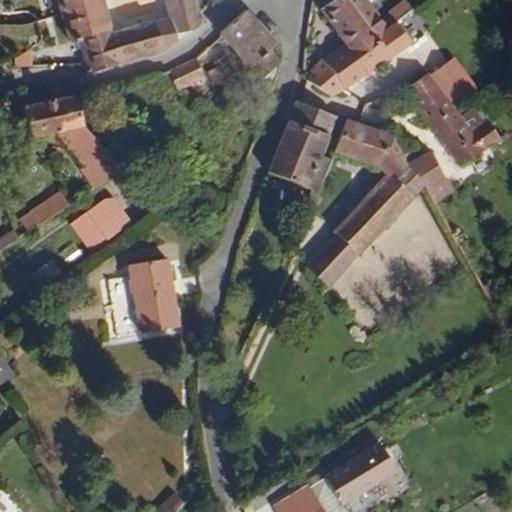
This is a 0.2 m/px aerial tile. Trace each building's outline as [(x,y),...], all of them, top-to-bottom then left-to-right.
[(188,14),(183,0),(151,0),(153,4),(96,21),(87,0),(35,0),(36,0),(49,0),(57,24),(58,28),(66,25),(74,46),(78,58),(130,44),(161,31),(159,25),(188,14)] [(49,26),(57,24),(49,0),(36,0),(42,23),(48,21),(49,26)] [(294,56),(319,86),(391,32),(403,23),(385,0),(376,7),(338,31),(336,23),(294,56)] [(338,31),(376,7),(370,0),(319,0),(336,23),(338,31)] [(279,60),(265,48),(269,42),(234,10),(215,32),(265,76),(279,60)] [(436,58),(442,67),(473,38),(468,30),(436,58)] [(4,66),(18,62),(15,49),(3,61),(4,66)] [(165,76),(176,92),(206,75),(197,58),(165,76)] [(451,132),(415,71),(393,84),(440,162),(461,149),(451,132)] [(100,163),(75,119),(73,90),(21,95),(20,87),(8,89),(15,131),(49,126),(71,184),(100,163)] [(315,148),(306,144),(322,112),(289,94),(258,155),(301,177),(315,148)] [(330,253),(408,193),(388,162),(373,138),(347,124),(331,117),(318,142),(365,165),(377,182),(315,233),(330,253)] [(461,149),(479,139),(468,121),(451,132),(461,149)] [(408,193),(427,180),(412,155),(405,160),(400,153),(388,162),(408,193)] [(416,206),(436,193),(427,180),(408,193),(416,206)] [(16,203),(23,218),(50,199),(46,192),(37,198),(32,191),(16,203)] [(53,218),(73,243),(99,222),(78,197),(53,218)] [(13,224),(23,218),(16,203),(6,210),(13,224)] [(21,265),(30,277),(62,251),(54,239),(21,265)] [(108,325),(167,310),(156,264),(165,261),(161,244),(150,246),(148,242),(113,251),(116,264),(94,270),(108,325)] [(42,289),(64,274),(54,260),(32,275),(42,289)] [(336,511),(334,505),(391,477),(379,449),(269,502),(273,511),(292,511),(308,504),(312,511),(336,511)] [(148,511),(166,511),(167,511),(158,502),(148,511)]
